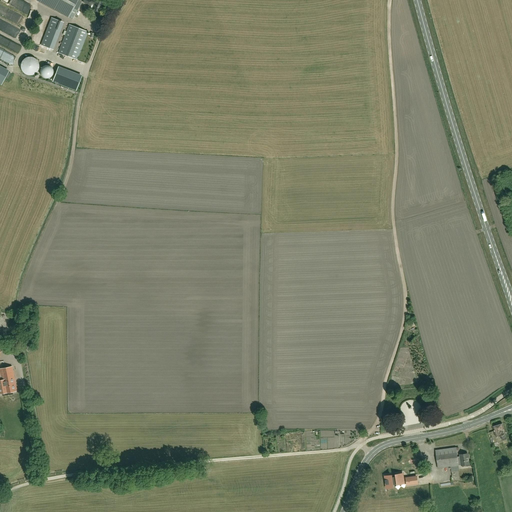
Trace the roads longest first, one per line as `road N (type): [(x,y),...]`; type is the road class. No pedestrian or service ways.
road 1 (track): [(359,442),(379,416),(406,303),(391,215),(389,0)]
road 2 (track): [(359,442),(43,479)]
road 3 (primary): [(511,301),(417,0)]
road 4 (secondary): [(343,511),(378,448),(511,409)]
road 5 (track): [(57,201),(99,35)]
road 6 (track): [(43,479),(13,354)]
